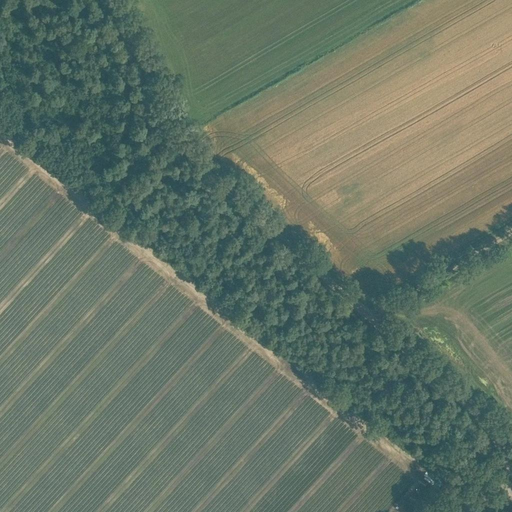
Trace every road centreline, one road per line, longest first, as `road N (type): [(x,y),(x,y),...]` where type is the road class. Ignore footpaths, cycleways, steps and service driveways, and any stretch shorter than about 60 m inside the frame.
road 1 (unclassified): [(508,501),(502,455),(483,419),(196,166),(173,131),(134,32),(109,0)]
road 2 (track): [(511,236),(372,322)]
